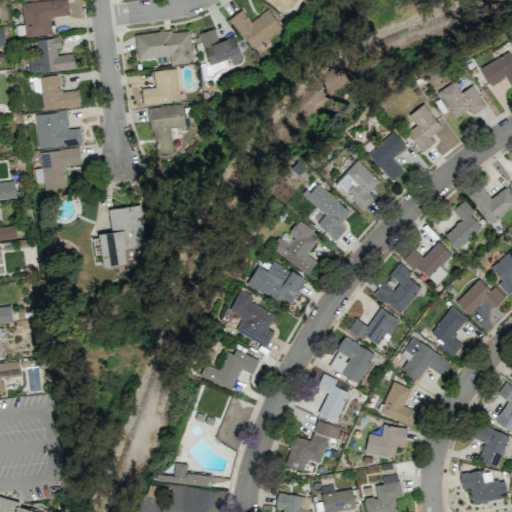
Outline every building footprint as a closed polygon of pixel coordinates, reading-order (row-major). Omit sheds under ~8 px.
[(51,34),(50,16),(68,15),(66,0),(47,0),(22,2),(24,36),(51,34)] [(291,0),(266,0),(280,12),(291,0)] [(250,21),(241,9),(229,18),(252,48),(281,27),(267,8),(250,21)] [(207,63),(229,57),(231,64),(241,61),(234,35),(217,40),(214,28),(199,32),(207,63)] [(136,59),(169,56),(170,64),(191,62),(188,29),(134,35),(136,59)] [(29,73),(73,68),(72,53),(59,54),(57,37),(36,39),(38,57),(28,59),(29,73)] [(511,89),(511,88),(511,57),(508,50),(478,68),(488,84),(504,75),(511,89)] [(141,88),(142,104),(178,101),(176,68),(153,70),(154,87),(141,88)] [(78,90),(58,91),(57,75),(38,76),(41,109),(79,105),(78,90)] [(485,105),(471,84),(460,92),(453,81),(437,91),(454,117),(467,108),(471,114),(485,105)] [(434,142),(429,136),(441,128),(423,103),(407,114),(415,125),(407,131),(421,151),(434,142)] [(184,126),(182,104),(149,107),(154,153),(172,151),(169,127),(184,126)] [(38,149),(81,144),(79,128),(68,129),(66,110),(34,114),(38,149)] [(392,158),(405,145),(392,131),(367,155),(391,180),(403,169),(392,158)] [(80,164),(78,147),(39,151),(40,168),(33,169),(34,183),(42,182),(43,191),(67,189),(64,165),(80,164)] [(378,182),(357,159),(334,181),(362,210),(374,199),(367,192),(378,182)] [(0,198),(15,198),(14,181),(0,181),(0,198)] [(301,195),(325,213),(316,225),(335,239),(344,227),(340,224),(350,210),(312,181),(301,195)] [(487,223),(511,207),(511,197),(506,187),(489,198),(482,186),(469,194),(487,223)] [(451,209),(461,220),(444,235),(456,249),(480,227),(469,215),(473,211),(462,200),(451,209)] [(125,263),(123,247),(144,245),(139,204),(108,208),(110,231),(98,232),(102,265),(125,263)] [(270,248),(308,275),(317,263),(305,254),(318,236),(297,221),(287,234),(282,231),(270,248)] [(422,257),(412,248),(401,259),(412,270),(416,266),(435,284),(446,272),(440,266),(451,254),(437,241),(422,257)] [(511,246),(490,267),(501,279),(496,283),(507,295),(511,290),(511,276),(510,275),(511,273),(511,246)] [(256,265),(246,283),(288,306),(304,278),(272,260),(266,271),(256,265)] [(399,313),(420,287),(407,277),(411,272),(398,262),(388,275),(398,282),(393,289),(383,281),(373,294),(399,313)] [(490,290),(477,278),(455,301),(469,314),(484,299),(494,308),(504,297),(493,286),(490,290)] [(274,314),(249,301),(252,296),(239,289),(228,309),(242,316),(234,330),(265,346),(273,332),(266,329),(274,314)] [(428,335),(453,355),(461,344),(451,336),(465,318),(450,306),(428,335)] [(347,331),(362,339),(364,336),(377,344),(384,332),(389,335),(398,318),(378,307),(368,326),(354,318),(347,331)] [(335,349),(349,357),(346,363),(333,356),(328,366),(357,383),(374,353),(343,336),(335,349)] [(401,356),(406,359),(400,371),(418,379),(425,366),(441,374),(449,358),(409,338),(401,356)] [(227,347),(218,368),(204,363),(199,375),(230,388),(239,368),(252,373),(258,360),(227,347)] [(317,414),(334,422),(348,392),(337,387),(340,381),(321,372),(314,387),(327,393),(317,414)] [(410,426),(416,411),(403,405),(410,389),(391,381),(378,412),(410,426)] [(511,386),(505,382),(496,393),(507,401),(494,420),(510,431),(511,427),(511,386)] [(283,464),(302,470),(306,458),(319,462),(327,436),(336,439),(339,427),(316,420),(310,440),(292,435),(283,464)] [(495,467),(509,436),(476,422),(470,436),(484,442),(477,459),(495,467)] [(406,428),(382,424),(380,435),(367,433),(364,451),(393,457),(396,442),(403,443),(406,428)] [(185,472),(186,463),(174,461),(172,474),(156,472),(155,479),(209,486),(211,475),(185,472)] [(471,501),(506,497),(503,480),(492,481),(490,469),(459,473),(461,489),(469,487),(471,501)] [(395,511),(393,497),(400,496),(397,473),(381,476),(382,484),(374,486),(375,496),(363,498),(365,511),(395,511)] [(354,508),(352,489),(320,493),(321,501),(315,502),(316,511),(333,511),(354,508)] [(274,507),(282,508),(281,511),(311,511),(312,511),(299,509),(301,496),(277,492),(274,507)] [(43,511),(18,506),(19,501),(0,496),(0,511),(43,511)]
